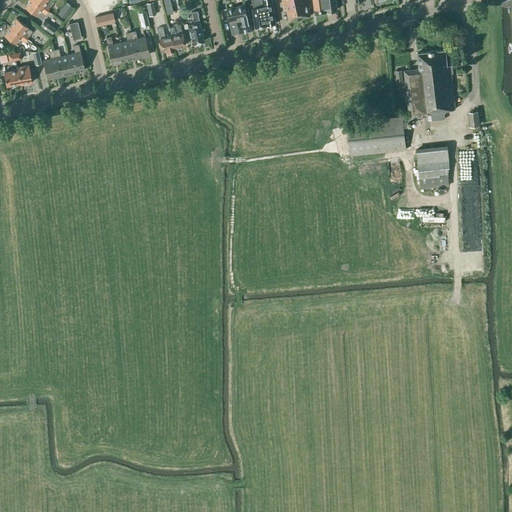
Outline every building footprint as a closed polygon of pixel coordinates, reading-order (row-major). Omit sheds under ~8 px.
[(45,13),(47,10),(33,0),(28,0),(24,6),(36,15),(39,9),(45,13)] [(53,14),(55,11),(44,3),(46,0),(33,0),(47,10),(47,9),(53,14)] [(163,0),(166,10),(173,8),(170,0),(163,0)] [(252,0),(254,7),(252,8),(255,27),(275,23),(271,0),(252,0)] [(310,15),(308,7),(311,6),(309,0),(282,0),(285,10),(287,10),(289,20),(310,15)] [(327,11),(337,9),(335,0),(313,0),(315,14),(327,12),(327,11)] [(57,13),(64,18),(72,7),(66,2),(57,13)] [(146,3),(149,15),(156,14),(153,2),(146,3)] [(239,32),(239,33),(254,29),(251,18),(248,19),(245,4),(226,8),(230,23),(232,34),(239,32)] [(138,12),(142,26),(149,24),(146,10),(138,12)] [(187,25),(192,44),(204,41),(196,10),(191,12),(194,23),(187,25)] [(107,23),(114,21),(112,12),(104,14),(107,23)] [(27,26),(16,17),(10,26),(26,38),(32,31),(27,27),(27,26)] [(40,25),(51,33),(56,28),(44,19),(40,25)] [(81,37),(77,22),(69,24),(73,39),(81,37)] [(169,27),(171,35),(170,35),(174,48),(174,47),(184,45),(181,32),(179,23),(173,24),(173,25),(169,27)] [(24,42),(26,38),(10,26),(4,34),(15,43),(18,38),(24,42)] [(165,50),(174,48),(170,35),(163,37),(162,33),(163,33),(162,27),(156,28),(158,38),(161,50),(165,50)] [(46,34),(39,29),(34,35),(41,41),(46,34)] [(135,31),(130,32),(136,57),(149,54),(144,37),(137,39),(135,31)] [(127,41),(120,43),(124,60),(136,57),(130,32),(125,33),(127,41)] [(111,63),(124,60),(120,43),(112,44),(110,36),(105,37),(107,45),(111,63)] [(75,53),(68,55),(72,72),(84,70),(80,52),(78,44),(73,45),(75,53)] [(58,49),(53,50),(59,75),(72,72),(68,55),(60,57),(58,49)] [(454,108),(451,73),(453,73),(452,64),(447,65),(445,49),(417,52),(419,68),(404,70),(409,115),(402,116),(347,122),(351,155),(406,149),(403,121),(414,120),(414,115),(430,114),(431,120),(444,119),(443,112),(446,112),(445,109),(454,108)] [(38,50),(32,52),(35,65),(42,63),(38,50)] [(47,78),(59,75),(53,50),(48,51),(50,59),(43,61),(47,78)] [(31,82),(28,64),(17,67),(20,82),(21,84),(31,82)] [(3,71),(6,85),(20,82),(17,67),(16,67),(16,69),(3,71)] [(396,70),(397,80),(404,80),(403,69),(396,70)] [(468,111),(470,126),(480,125),(478,110),(468,111)] [(447,144),(416,147),(420,188),(449,185),(447,167),(450,167),(447,144)] [(426,221),(426,226),(446,227),(446,214),(422,213),(422,221),(426,221)]
